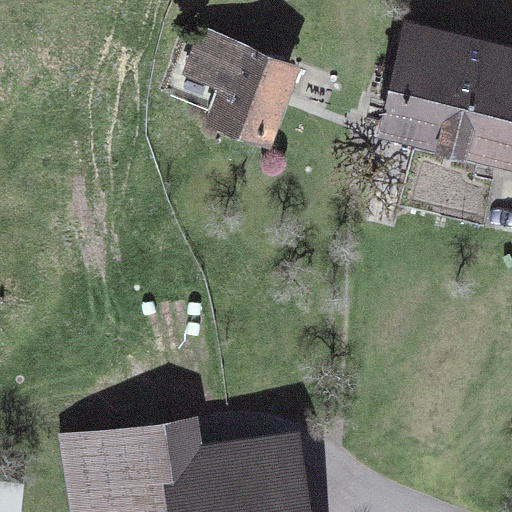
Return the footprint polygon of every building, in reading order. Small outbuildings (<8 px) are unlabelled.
[(511,40),(404,13),(377,129),(511,160),(511,40)] [(301,59),(207,25),(183,72),(216,84),(205,116),(272,142),(301,59)] [(182,511),(173,428),(50,443),(58,511),(182,511)] [(321,511),(315,443),(178,456),(183,511),(321,511)] [(0,477),(0,511),(25,511),(29,481),(0,477)]
